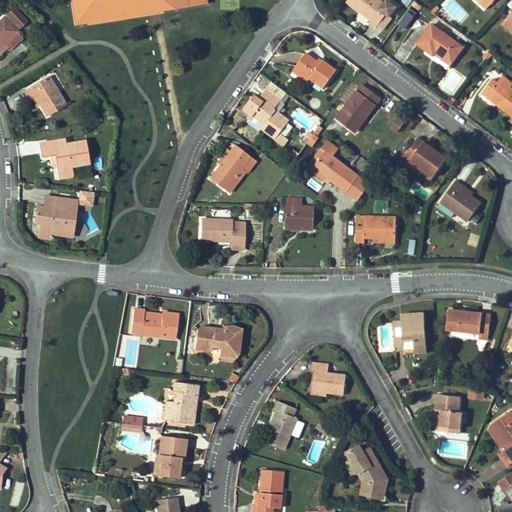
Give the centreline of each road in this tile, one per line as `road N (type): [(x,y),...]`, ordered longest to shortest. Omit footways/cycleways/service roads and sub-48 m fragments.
road 1 (residential): [(153,274),(192,135),(291,0)]
road 2 (residential): [(511,168),(302,0)]
road 3 (residential): [(218,511),(228,435),(295,321),(336,289)]
road 4 (residential): [(51,511),(32,429),(35,264)]
road 5 (residential): [(447,506),(336,289)]
road 6 (residential): [(153,274),(336,289)]
road 7 (residential): [(336,289),(464,274),(511,284)]
